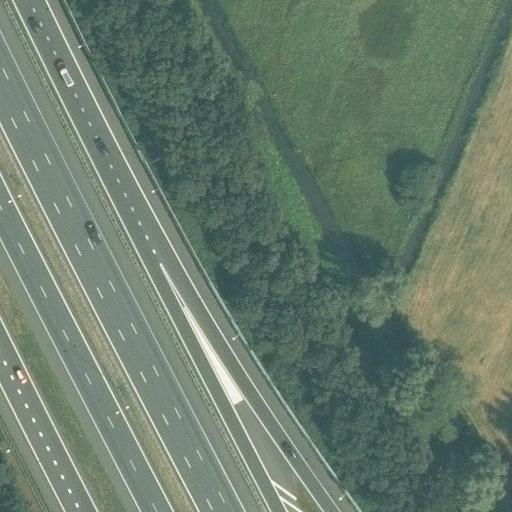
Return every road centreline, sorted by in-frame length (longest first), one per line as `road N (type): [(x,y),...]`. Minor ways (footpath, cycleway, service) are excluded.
road 1 (motorway): [(220,511),(0,73)]
road 2 (motorway): [(0,213),(157,511)]
road 3 (motorway): [(331,511),(152,268)]
road 4 (motorway): [(152,268),(26,0)]
road 5 (motorway): [(277,511),(152,268)]
road 6 (motorway): [(0,349),(82,511)]
